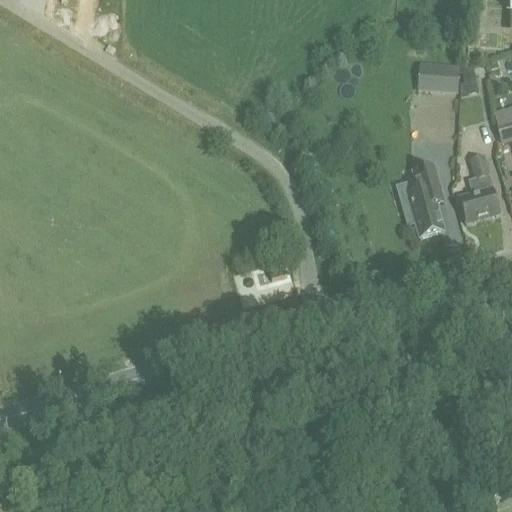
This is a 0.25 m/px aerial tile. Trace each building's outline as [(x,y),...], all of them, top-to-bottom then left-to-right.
[(485,64),(489,78),(501,75),(497,61),(485,64)] [(460,69),(444,68),(443,90),(459,91),(460,69)] [(511,145),(511,110),(492,116),(501,149),(511,145)] [(500,219),(493,193),(490,181),(484,160),(468,164),(474,183),(468,185),(472,199),(459,202),(466,228),(500,219)] [(399,200),(408,231),(415,228),(419,242),(443,235),(436,209),(444,206),(434,170),(412,177),(415,186),(396,191),(399,200)] [(268,272),(271,284),(287,279),(284,268),(268,272)]
